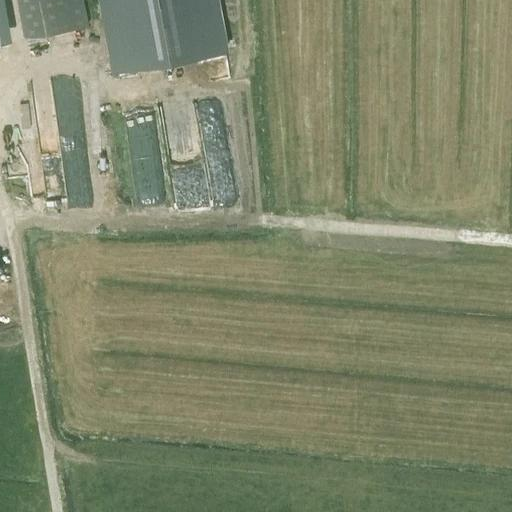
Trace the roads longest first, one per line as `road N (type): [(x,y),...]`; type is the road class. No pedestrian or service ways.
road 1 (track): [(64,511),(19,197),(5,0)]
road 2 (track): [(19,197),(511,225)]
